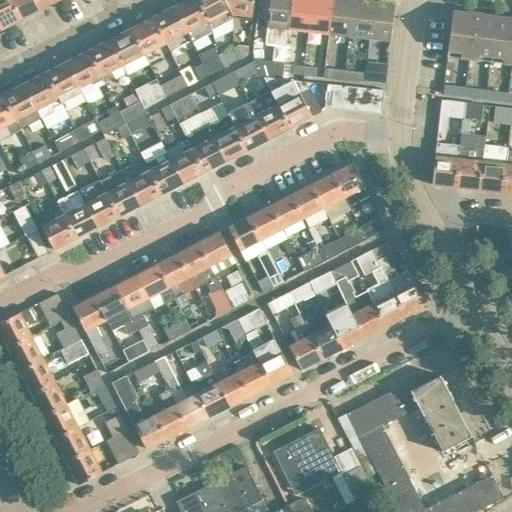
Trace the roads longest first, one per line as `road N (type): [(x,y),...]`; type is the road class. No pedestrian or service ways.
road 1 (residential): [(0,303),(56,273),(80,275),(330,133),(400,133)]
road 2 (residential): [(71,511),(466,307)]
road 3 (residential): [(0,69),(104,16),(112,0)]
road 4 (residential): [(400,133),(414,0)]
